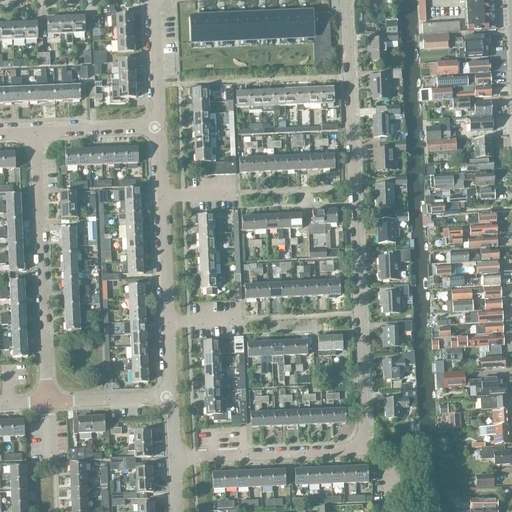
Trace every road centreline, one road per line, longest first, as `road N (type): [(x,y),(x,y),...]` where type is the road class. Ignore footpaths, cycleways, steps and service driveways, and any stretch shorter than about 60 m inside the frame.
road 1 (residential): [(174,457),(364,450),(345,0)]
road 2 (residential): [(47,402),(36,132)]
road 3 (residential): [(166,396),(169,321),(155,127)]
road 4 (residential): [(155,127),(155,0)]
